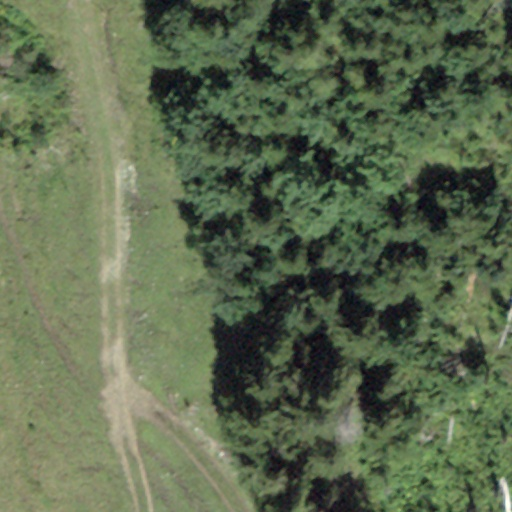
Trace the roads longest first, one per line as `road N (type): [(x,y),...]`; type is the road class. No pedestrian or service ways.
road 1 (track): [(138,511),(85,0)]
road 2 (track): [(128,391),(185,443),(233,511)]
